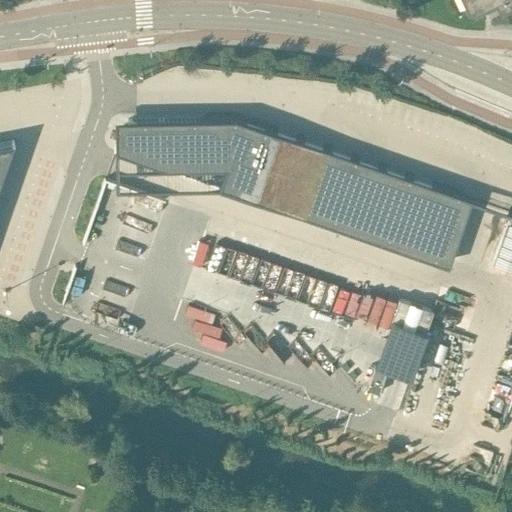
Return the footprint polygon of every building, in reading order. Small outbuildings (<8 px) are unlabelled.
[(464,0),(467,0),(472,9),(492,0),(463,0),(464,0)] [(122,124),(113,149),(217,185),(216,186),(447,265),(450,259),(415,247),(436,187),(454,193),(456,188),(433,180),(432,183),(412,176),(413,174),(406,171),(405,174),(385,167),(386,164),(379,162),(378,164),(358,157),(359,155),(352,152),(351,155),(331,148),(331,145),(324,143),(323,145),(303,138),(304,136),(297,133),(296,136),(276,129),(277,126),(270,124),(269,126),(240,117),(241,114),(235,112),(207,112),(207,117),(170,117),(148,118),(126,118),(126,124),(122,124)] [(0,178),(14,139),(11,140),(11,141),(0,142),(0,178)] [(432,309),(398,297),(390,320),(424,331),(432,309)] [(365,387),(378,392),(387,367),(374,363),(365,387)]
